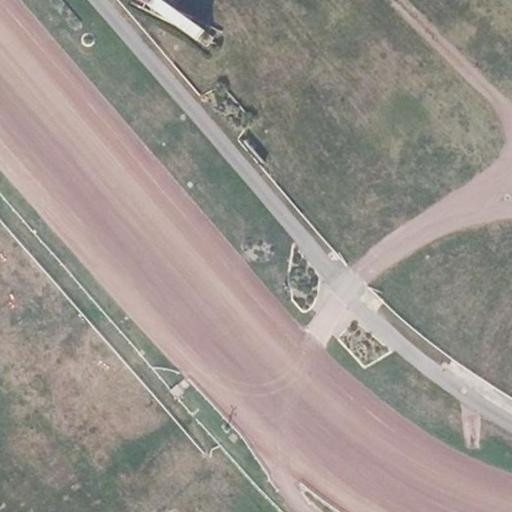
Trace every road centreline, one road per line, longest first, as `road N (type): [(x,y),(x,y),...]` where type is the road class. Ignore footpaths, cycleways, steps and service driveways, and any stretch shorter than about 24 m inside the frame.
road 1 (track): [(511,200),(414,233),(347,290),(276,391),(271,461),(311,511)]
road 2 (unknown): [(511,116),(394,0)]
